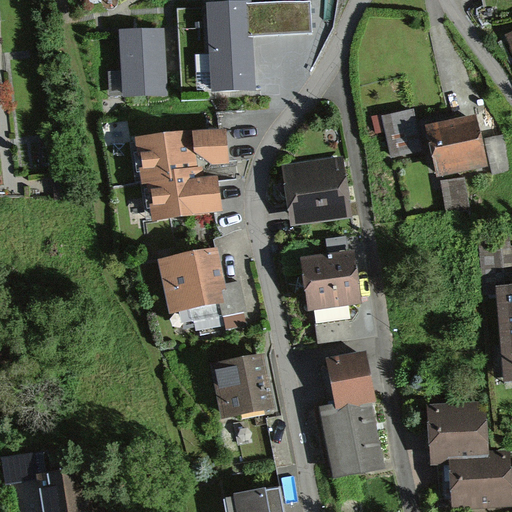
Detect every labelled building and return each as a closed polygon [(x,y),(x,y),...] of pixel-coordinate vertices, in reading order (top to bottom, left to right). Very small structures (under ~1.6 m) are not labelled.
[(308,1),(179,8),(184,92),(256,88),(253,33),(310,30),(308,1)] [(163,28),(121,31),(125,96),(167,94),(163,28)] [(413,107),(373,116),(376,132),(386,130),(392,157),(423,150),(413,107)] [(478,115),(426,125),(436,177),(489,166),(491,174),(510,170),(503,134),(482,138),(478,115)] [(172,168),(204,165),(227,162),(224,130),(137,138),(142,184),(149,183),(174,181),(172,168)] [(344,155),(283,164),(293,226),(353,217),(344,155)] [(174,181),(149,183),(153,220),(223,211),(219,175),(206,177),(204,165),(172,168),(174,181)] [(441,181),(448,213),(470,212),(467,179),(441,181)] [(329,254),(302,257),(309,308),(362,301),(355,250),(346,251),(345,238),(327,240),(329,254)] [(219,248),(159,260),(170,313),(180,311),(183,326),(196,324),(197,330),(221,325),(217,304),(223,302),(221,291),(228,290),(219,248)] [(511,286),(498,288),(504,380),(511,379),(511,286)] [(212,362),(222,417),(274,407),(264,352),(212,362)] [(335,407),(374,401),(367,352),(326,358),(335,407)] [(374,401),(335,407),(321,410),(332,477),(385,469),(374,401)] [(432,464),(451,463),(451,459),(489,457),(489,450),(487,404),(429,406),(432,464)] [(44,449),(0,455),(3,480),(35,475),(33,464),(45,462),(44,449)] [(489,457),(451,459),(451,463),(454,509),(511,507),(511,488),(511,449),(489,450),(489,457)] [(100,511),(91,460),(37,470),(42,511),(100,511)] [(281,511),(277,489),(227,498),(229,511),(281,511)]
